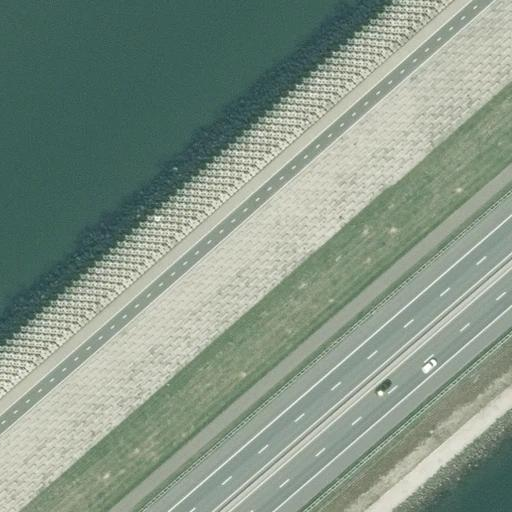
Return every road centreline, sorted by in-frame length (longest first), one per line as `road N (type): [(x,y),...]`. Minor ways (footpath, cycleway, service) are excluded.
road 1 (motorway): [(511,235),(190,511)]
road 2 (motorway): [(252,511),(511,287)]
